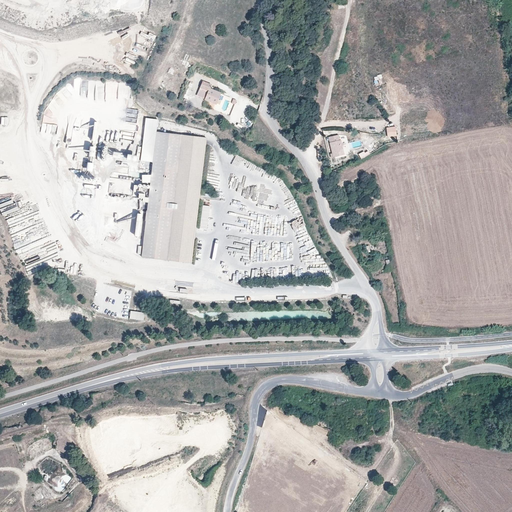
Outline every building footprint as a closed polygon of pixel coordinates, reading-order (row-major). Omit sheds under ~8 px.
[(156,36),(149,33),(148,35),(141,32),(140,34),(154,41),(156,36)] [(217,105),(221,93),(210,88),(211,85),(203,81),(197,97),(204,99),(217,105)] [(130,84),(96,84),(96,96),(104,96),(104,93),(118,93),(118,101),(130,101),(130,84)] [(62,92),(54,98),(60,106),(68,100),(62,92)] [(96,141),(99,122),(93,121),(90,140),(96,141)] [(47,124),(46,133),(56,134),(56,125),(47,124)] [(65,139),(67,143),(73,140),(76,145),(81,142),(78,138),(82,136),(76,126),(72,129),(75,133),(65,139)] [(397,135),(396,127),(386,128),(387,137),(397,135)] [(197,215),(206,138),(161,133),(162,129),(158,128),(157,132),(156,132),(141,257),(191,263),(195,230),(204,231),(204,229),(208,229),(208,226),(209,225),(208,223),(209,217),(206,217),(206,216),(197,215)] [(344,155),(341,140),(340,140),(338,135),(329,137),(332,153),(330,154),(331,158),(344,155)] [(143,196),(144,193),(138,192),(137,197),(141,198),(141,201),(147,202),(147,197),(143,196)] [(142,219),(143,213),(136,213),(133,235),(141,236),(142,223),(144,223),(145,219),(142,219)] [(80,303),(77,301),(73,308),(76,310),(78,306),(88,312),(89,309),(90,309),(80,303)] [(88,312),(78,306),(76,310),(76,311),(89,319),(93,311),(89,309),(88,312)] [(130,310),(129,318),(144,321),(145,312),(130,310)] [(89,319),(76,311),(74,314),(87,322),(89,319)]
